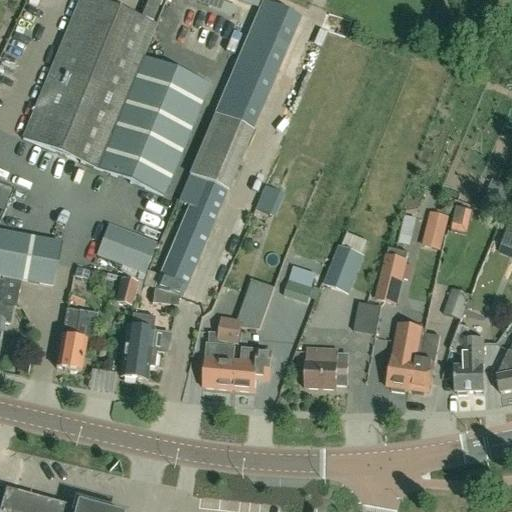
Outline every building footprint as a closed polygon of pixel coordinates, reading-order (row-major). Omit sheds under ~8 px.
[(164,198),(210,85),(144,57),(157,26),(92,0),(80,0),(23,140),(164,198)] [(195,159),(196,160),(179,202),(186,205),(189,206),(160,277),(157,275),(176,230),(167,226),(159,245),(149,272),(140,296),(154,299),(153,304),(167,306),(168,295),(183,301),(229,191),(227,190),(233,175),(246,143),(244,142),(248,133),(252,134),(289,48),(262,36),(228,116),(215,111),(195,159)] [(263,194),(254,218),(267,223),(277,200),(263,194)] [(435,210),(426,244),(445,248),(454,215),(435,210)] [(149,272),(159,245),(108,226),(97,257),(145,276),(147,272),(149,272)] [(0,231),(0,278),(54,289),(62,243),(0,231)] [(409,254),(389,250),(377,302),(396,307),(409,254)] [(327,288),(349,297),(364,260),(341,251),(327,288)] [(237,363),(235,362),(236,347),(239,347),(243,323),(259,329),(273,288),(275,288),(282,270),(268,265),(262,284),(251,280),(236,322),(222,319),(219,335),(210,334),(209,345),(207,345),(206,360),(203,389),(231,392),(235,363),(237,363)] [(284,298),(302,305),(298,319),(308,323),(316,301),(311,298),(316,282),(293,274),(284,298)] [(138,285),(122,281),(116,306),(131,310),(138,285)] [(443,315),(461,321),(470,296),(452,290),(443,315)] [(358,300),(349,328),(373,335),(379,317),(378,317),(381,308),(358,300)] [(87,342),(75,340),(80,312),(67,310),(56,369),(81,374),(87,342)] [(155,369),(157,353),(151,352),(154,332),(155,320),(131,317),(130,329),(128,329),(121,379),(147,383),(149,369),(155,369)] [(485,393),(484,367),(484,344),(468,344),(469,329),(460,326),(450,352),(463,357),(463,368),(455,368),(455,394),(485,393)] [(393,359),(387,390),(391,391),(391,394),(404,396),(405,393),(408,393),(414,361),(419,362),(424,336),(425,336),(426,332),(399,327),(393,359)] [(256,395),(258,365),(259,365),(261,335),(245,334),(242,363),(237,363),(235,363),(231,392),(256,395)] [(414,361),(408,393),(413,394),(414,396),(423,398),(425,395),(429,396),(429,395),(435,365),(440,339),(425,336),(424,336),(419,362),(414,361)] [(307,349),(306,364),(305,390),(337,392),(338,380),(348,380),(349,356),(339,356),(340,351),(307,349)] [(501,394),(511,392),(511,353),(511,354),(498,377),(501,394)] [(83,511),(6,491),(0,511),(83,511)]
